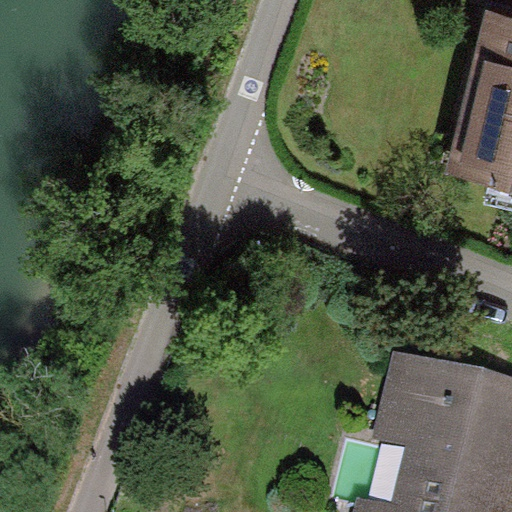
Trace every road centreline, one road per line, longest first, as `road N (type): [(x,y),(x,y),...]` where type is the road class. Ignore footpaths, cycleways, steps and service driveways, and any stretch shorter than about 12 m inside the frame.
road 1 (residential): [(78,511),(212,181)]
road 2 (residential): [(212,181),(511,296)]
road 3 (residential): [(212,181),(274,0)]
